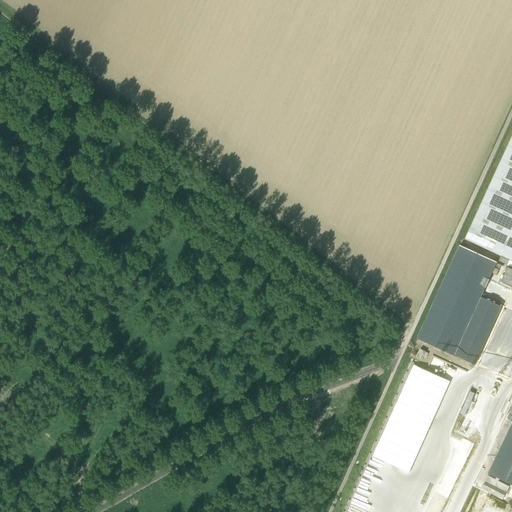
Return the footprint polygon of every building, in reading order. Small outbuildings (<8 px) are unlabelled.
[(511,139),(466,240),(511,261),(511,139)] [(507,316),(503,315),(506,309),(481,297),(497,262),(459,245),(417,340),(474,365),(492,326),(511,335),(511,324),(505,321),(507,316)] [(500,282),(511,287),(511,269),(507,267),(500,282)] [(415,470),(448,375),(409,361),(376,456),(415,470)] [(511,424),(488,473),(511,485),(511,424)]
